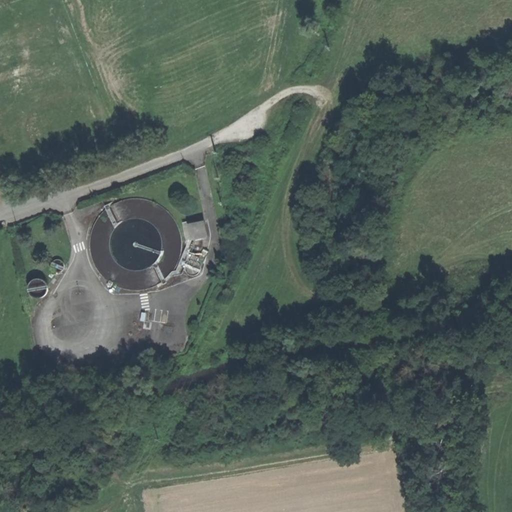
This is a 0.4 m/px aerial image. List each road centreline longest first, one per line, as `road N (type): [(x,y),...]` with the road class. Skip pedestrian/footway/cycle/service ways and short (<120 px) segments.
road 1 (track): [(361,0),(289,214),(289,251),(309,286),(333,305),(380,307),(399,253),(467,224),(511,255)]
road 2 (track): [(90,511),(131,494),(360,447),(511,371)]
